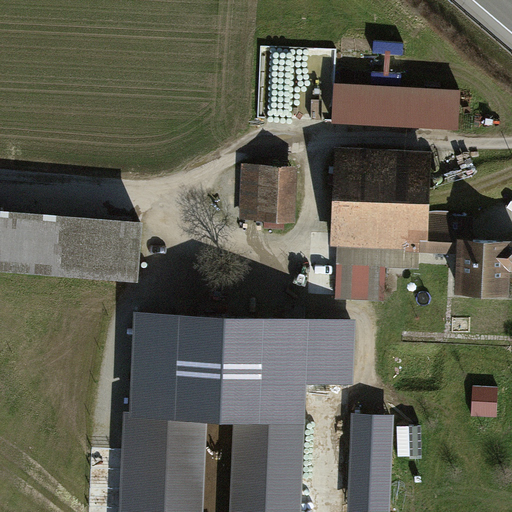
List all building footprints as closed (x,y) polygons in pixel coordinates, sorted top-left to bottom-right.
[(461,89),(335,82),(333,124),(459,131),(461,89)] [(427,151),(339,149),(336,240),(341,241),(340,298),(382,300),(384,265),(418,266),(418,250),(458,251),(457,289),(507,290),(508,270),(511,270),(511,240),(471,239),(471,218),(425,217),(427,151)] [(244,164),(242,216),(294,218),(296,166),(244,164)] [(141,217),(0,206),(0,268),(136,279),(141,217)] [(360,339),(384,340),(385,310),(361,309),(360,339)] [(354,322),(136,313),(132,411),(124,410),(120,511),(204,511),(208,425),(233,426),(229,511),(298,511),(303,380),(351,382),(354,322)] [(347,511),(367,511),(388,511),(393,416),(351,414),(347,511)]
